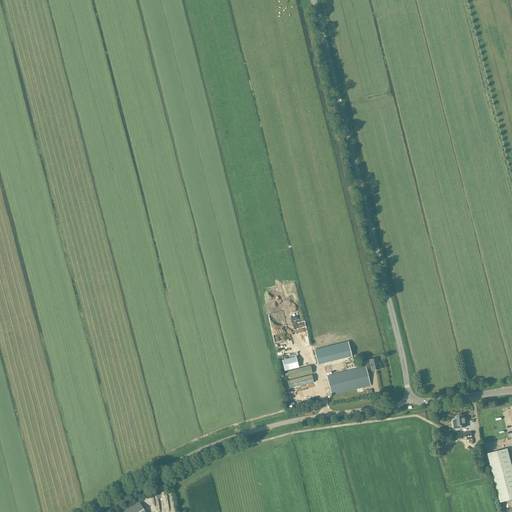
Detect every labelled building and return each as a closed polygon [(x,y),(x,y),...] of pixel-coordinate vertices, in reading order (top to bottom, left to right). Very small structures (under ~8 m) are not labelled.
[(348,341),(314,349),(318,365),(352,356),(348,341)] [(372,371),(379,369),(377,358),(369,360),(370,363),(365,364),(366,369),(371,368),(372,371)] [(288,371),(290,378),(312,373),(310,366),(288,371)] [(332,395),(370,386),(365,366),(327,376),(332,395)] [(289,389),(295,387),(313,383),(312,375),(287,381),(289,389)] [(461,428),(466,427),(464,415),(456,416),(458,425),(460,425),(461,428)] [(509,449),(508,450),(507,449),(488,454),(500,503),(511,499),(511,466),(509,454),(510,454),(509,449)] [(145,511),(138,501),(119,511),(145,511)]
